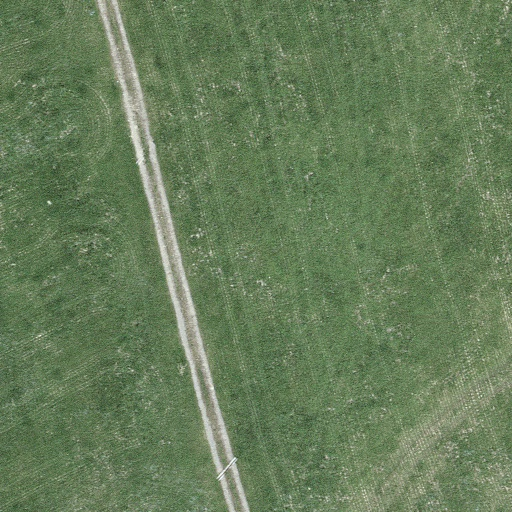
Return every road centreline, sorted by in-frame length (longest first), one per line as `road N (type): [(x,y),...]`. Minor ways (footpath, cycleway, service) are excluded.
road 1 (track): [(106,0),(236,511)]
road 2 (track): [(375,511),(441,430),(511,368)]
